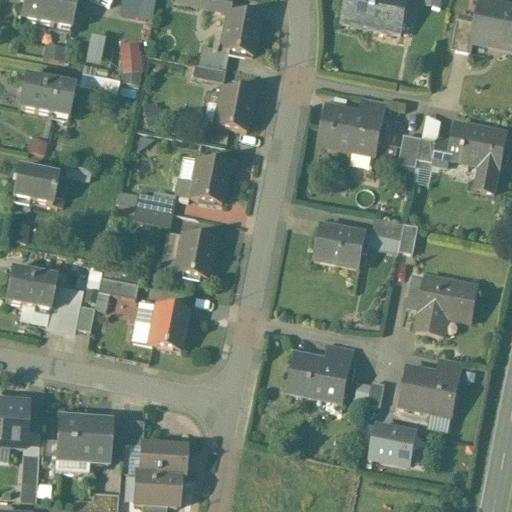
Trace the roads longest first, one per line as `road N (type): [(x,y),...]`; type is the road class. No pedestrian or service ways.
road 1 (residential): [(299,0),(298,80),(233,405)]
road 2 (residential): [(0,361),(233,405)]
